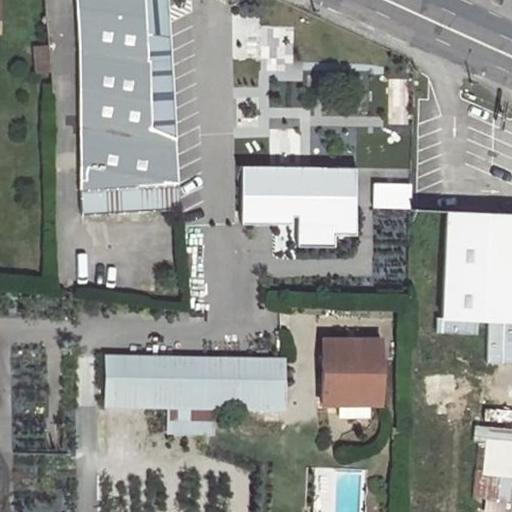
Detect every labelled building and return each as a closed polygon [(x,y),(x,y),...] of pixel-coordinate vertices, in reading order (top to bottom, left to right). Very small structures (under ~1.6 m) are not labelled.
[(70,0),(75,56),(77,99),(81,212),(180,208),(165,3),(159,0),(70,0)] [(291,160),(242,161),(243,218),(293,217),(294,209),(293,199),(291,160)] [(370,182),(314,183),(315,199),(315,200),(315,209),(315,236),(352,235),(351,223),(372,223),(370,182)] [(315,200),(315,199),(293,199),(294,209),(315,209),(315,200)] [(511,328),(511,223),(444,221),(439,326),(511,328)] [(429,335),(419,335),(420,343),(429,343),(429,344),(429,345),(430,347),(468,348),(467,360),(481,360),(481,334),(430,333),(429,335)] [(382,339),(326,338),(324,401),(381,403),(382,339)] [(284,360),(128,356),(127,404),(283,408),(284,360)] [(511,429),(469,426),(468,441),(478,442),(474,501),(510,504),(511,470),(511,429)] [(424,438),(424,427),(405,428),(405,438),(424,438)]
